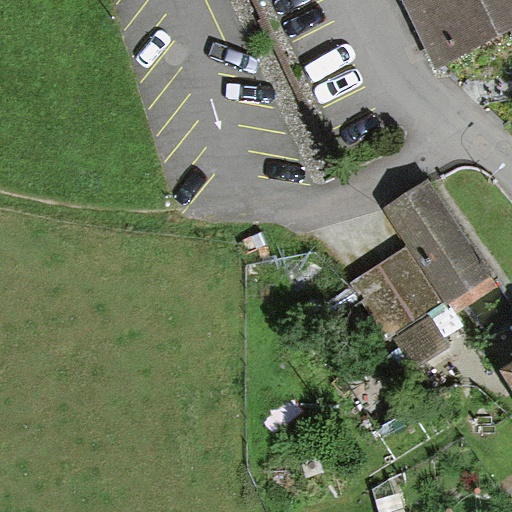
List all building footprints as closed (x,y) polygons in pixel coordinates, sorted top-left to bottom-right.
[(511,0),(395,0),(435,83),(511,46),(511,0)] [(451,310),(493,283),(429,186),(387,214),(451,310)] [(385,343),(442,307),(406,251),(349,286),(385,343)] [(452,353),(431,320),(394,343),(415,376),(452,353)] [(511,368),(511,369),(511,370),(511,375),(500,384),(511,403),(511,368)]
